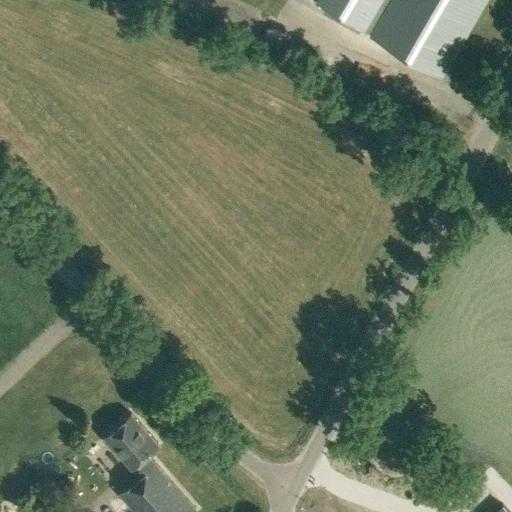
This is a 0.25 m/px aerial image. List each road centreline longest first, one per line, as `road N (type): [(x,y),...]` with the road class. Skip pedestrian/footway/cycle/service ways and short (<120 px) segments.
road 1 (unclassified): [(297,491),(511,103)]
road 2 (unclassified): [(297,491),(206,426),(0,197)]
